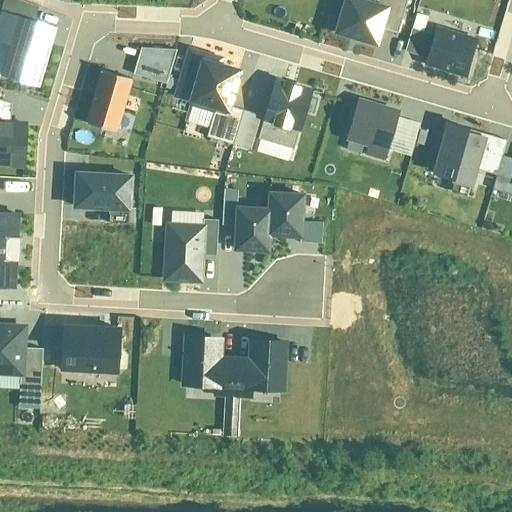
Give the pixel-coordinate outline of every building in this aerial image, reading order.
[(385,2),(377,0),(339,0),(330,30),(374,42),(385,2)] [(56,23),(1,6),(0,10),(0,39),(8,42),(0,66),(0,71),(38,83),(56,23)] [(477,35),(434,23),(423,62),(466,74),(477,35)] [(167,80),(171,47),(135,42),(130,75),(167,80)] [(223,55),(188,45),(175,95),(189,99),(188,102),(228,113),(241,65),(221,60),(223,55)] [(118,126),(132,77),(100,67),(85,117),(118,126)] [(311,85),(274,75),(262,118),(299,128),(311,85)] [(398,106),(358,95),(347,136),(387,147),(398,106)] [(0,163),(24,164),(26,120),(0,118),(0,163)] [(399,118),(395,131),(396,131),(391,146),(405,151),(414,123),(399,118)] [(486,129),(444,118),(429,171),(472,183),(486,129)] [(130,213),(134,171),(66,165),(62,208),(130,213)] [(302,235),(304,190),(270,188),(269,202),(267,234),(302,235)] [(267,234),(269,202),(235,201),(233,247),(267,248),(267,234)] [(211,221),(205,221),(205,206),(161,205),(158,276),(202,278),(203,252),(210,253),(211,221)] [(22,227),(16,227),(16,212),(0,211),(0,283),(13,284),(14,258),(21,258),(22,227)] [(115,369),(117,318),(56,315),(54,366),(115,369)] [(28,322),(0,319),(0,373),(25,375),(28,322)] [(184,332),(181,384),(232,386),(233,352),(222,351),(223,333),(184,332)] [(287,336),(247,334),(246,352),(233,352),(232,386),(245,387),(285,389),(287,336)]
